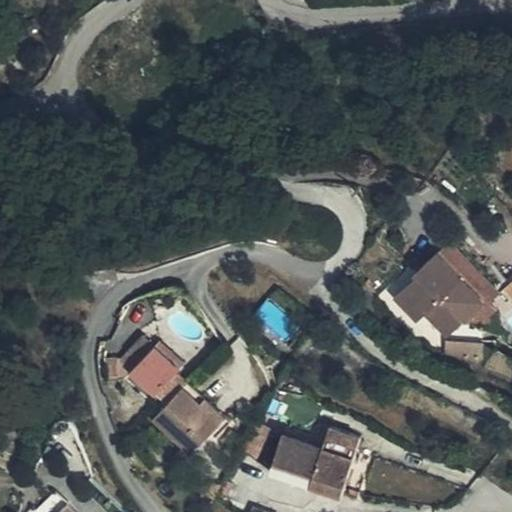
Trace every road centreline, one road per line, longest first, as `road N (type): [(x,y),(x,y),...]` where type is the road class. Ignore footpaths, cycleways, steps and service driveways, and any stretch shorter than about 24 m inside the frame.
road 1 (residential): [(511,424),(386,362),(344,319),(324,283),(341,261),(351,215),(324,196),(132,162),(89,137),(65,98),(71,68),(85,32),(121,0)]
road 2 (residential): [(270,0),(295,19),(511,5)]
